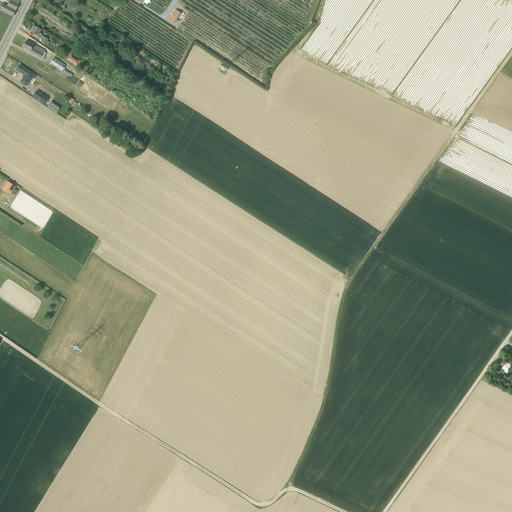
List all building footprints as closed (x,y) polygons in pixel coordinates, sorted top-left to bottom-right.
[(10,0),(7,6),(6,6),(6,5),(3,4),(0,8),(0,9),(13,16),(19,5),(21,0),(10,0)] [(181,13),(175,10),(168,21),(173,25),(181,13)] [(48,39),(44,37),(44,36),(41,35),(42,34),(40,33),(41,30),(34,26),(31,32),(38,36),(43,38),(41,42),(45,45),(48,39)] [(27,50),(43,58),(46,53),(44,52),(45,50),(30,43),(26,41),(23,47),(27,49),(27,50)] [(71,54),(70,56),(67,60),(77,66),(81,61),(71,54)] [(62,71),(65,66),(54,58),(50,63),(62,71)] [(21,82),(27,85),(32,78),(34,79),(36,76),(19,65),(16,70),(24,75),(23,77),(24,78),(21,82)] [(47,98),(37,91),(32,97),(43,104),(47,98)] [(71,105),(74,101),(70,97),(66,102),(71,105)] [(56,114),(56,113),(59,109),(60,108),(51,102),(47,107),(56,114)] [(15,187),(7,182),(2,190),(10,195),(15,187)] [(506,373),(511,365),(506,361),(500,369),(506,373)]
